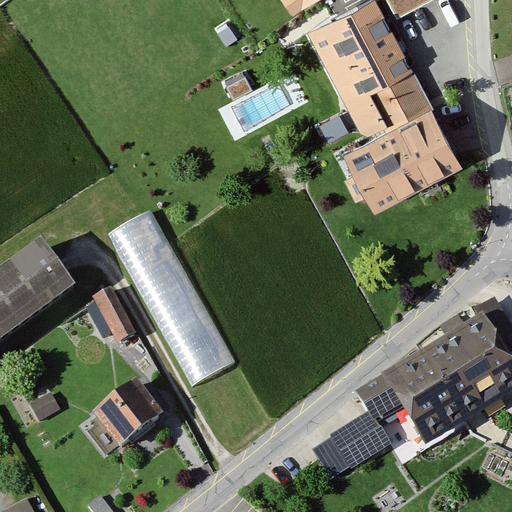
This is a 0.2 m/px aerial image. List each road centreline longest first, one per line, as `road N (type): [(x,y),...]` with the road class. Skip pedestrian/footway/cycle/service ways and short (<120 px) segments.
road 1 (residential): [(179,511),(511,249)]
road 2 (residential): [(479,0),(480,54),(511,240)]
